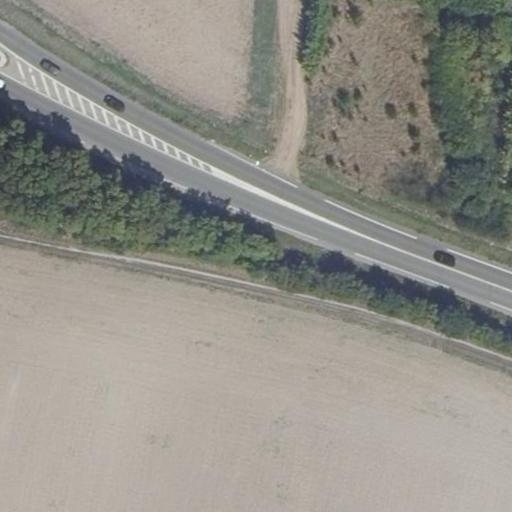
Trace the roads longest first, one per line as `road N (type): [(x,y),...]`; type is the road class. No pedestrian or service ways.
road 1 (secondary): [(511,284),(202,170)]
road 2 (secondary): [(202,170),(0,31)]
road 3 (secondary): [(0,79),(202,170)]
